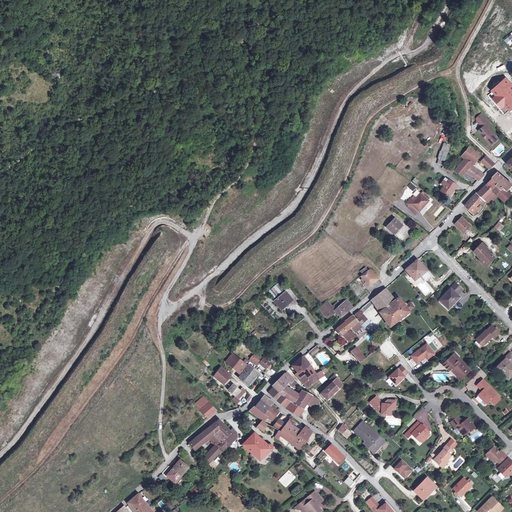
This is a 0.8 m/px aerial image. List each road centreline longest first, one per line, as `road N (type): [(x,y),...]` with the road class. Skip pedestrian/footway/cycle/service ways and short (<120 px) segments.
road 1 (track): [(428,0),(405,50),(342,99),(295,203),(169,307)]
road 2 (track): [(197,289),(210,307),(232,302),(313,233),(366,122),(420,83),(455,77)]
road 3 (track): [(311,4),(271,13),(196,76),(72,120),(0,173)]
road 4 (track): [(0,501),(81,410),(190,242)]
road 5 (track): [(193,237),(169,222),(151,226),(59,378),(0,455)]
road 6 (track): [(193,237),(250,160),(275,60),(304,12)]
road 7 (track): [(168,460),(159,436),(158,324),(193,237)]
road 8 (residential): [(264,390),(427,242)]
road 9 (residential): [(113,511),(215,417),(232,416),(264,390)]
road 10 (track): [(498,164),(467,135),(467,104),(455,77),(494,0)]
road 11 (residential): [(400,511),(333,441),(264,390)]
road 12 (residential): [(427,242),(511,152)]
